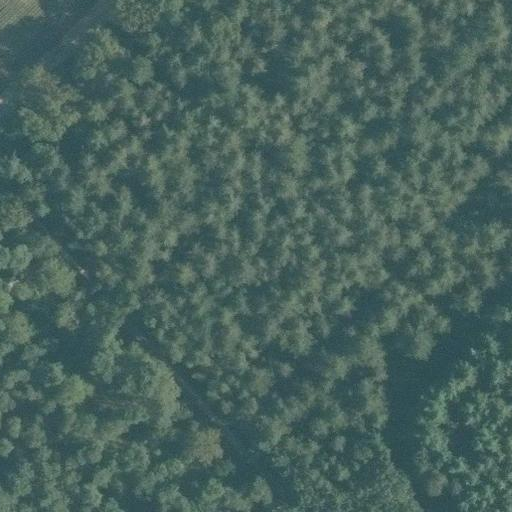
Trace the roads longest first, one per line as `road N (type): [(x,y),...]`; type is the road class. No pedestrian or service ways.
road 1 (track): [(0,187),(232,436),(150,511)]
road 2 (track): [(232,436),(511,161)]
road 3 (track): [(0,112),(116,0)]
